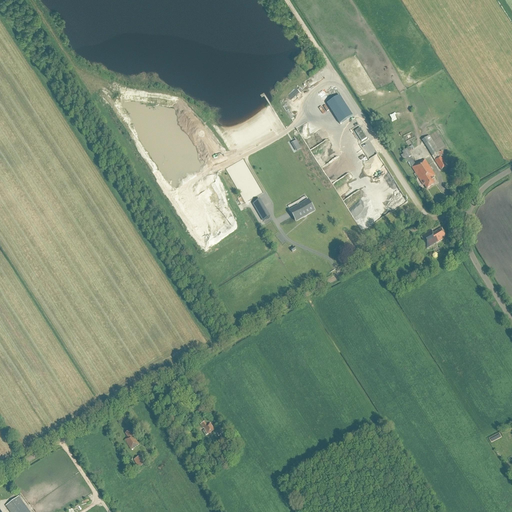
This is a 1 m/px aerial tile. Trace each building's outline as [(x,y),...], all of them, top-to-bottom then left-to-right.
[(486,43),(490,51),(495,49),(491,41),(486,43)] [(353,117),(340,97),(327,105),(340,125),(353,117)] [(396,122),(404,118),(401,111),(393,115),(396,122)] [(428,138),(422,142),(432,158),(439,154),(428,138)] [(415,166),(412,160),(414,159),(412,157),(411,158),(408,153),(414,150),(412,147),(402,153),(403,155),(401,157),(405,164),(409,162),(412,168),(412,169),(422,184),(423,184),(426,189),(434,184),(431,179),(435,177),(425,160),(415,166)] [(447,167),(440,157),(434,161),(441,171),(447,167)] [(296,222),(314,211),(305,197),(287,207),(296,222)] [(259,200),(253,204),(263,222),(270,218),(259,200)] [(421,237),(423,241),(422,241),(427,249),(443,240),(442,238),(446,236),(442,229),(433,234),(431,231),(421,237)] [(347,230),(331,236),(334,245),(349,239),(347,235),(349,235),(347,230)] [(205,436),(207,435),(214,430),(210,424),(207,426),(204,423),(200,425),(203,429),(205,431),(203,432),(205,436)] [(125,441),(131,451),(139,445),(133,436),(135,435),(131,430),(125,434),(128,439),(125,441)] [(144,465),(139,457),(134,461),(139,469),(144,465)] [(29,511),(19,498),(6,507),(9,511),(29,511)]
